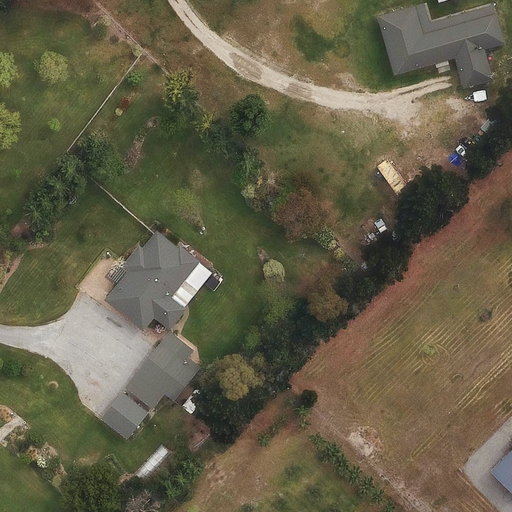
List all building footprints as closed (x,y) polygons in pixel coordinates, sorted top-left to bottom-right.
[(425,10),(380,23),(396,78),(454,62),(463,91),(495,81),(487,56),(507,50),(493,2),(428,21),(425,10)] [(157,232),(104,297),(155,339),(208,274),(157,232)] [(202,358),(170,334),(126,391),(158,415),(202,358)] [(125,452),(145,420),(115,401),(95,433),(125,452)] [(511,488),(501,500),(511,510),(511,488)]
